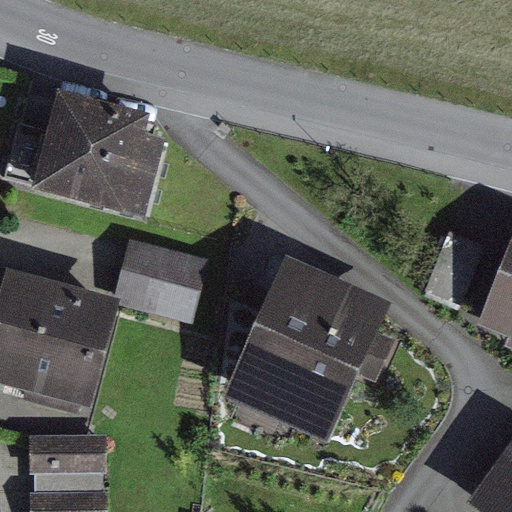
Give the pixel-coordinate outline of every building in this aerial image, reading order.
[(145,128),(61,108),(41,192),(142,216),(157,154),(140,149),(145,128)] [(209,248),(138,231),(124,287),(195,305),(209,248)] [(480,250),(448,239),(429,295),(461,306),(480,250)] [(511,261),(491,316),(511,323),(511,261)] [(397,309),(289,263),(236,387),(344,433),(397,309)] [(125,290),(13,265),(0,322),(0,381),(100,403),(125,290)] [(101,511),(100,444),(34,446),(36,511),(101,511)] [(511,511),(511,449),(479,499),(499,511),(511,511)]
